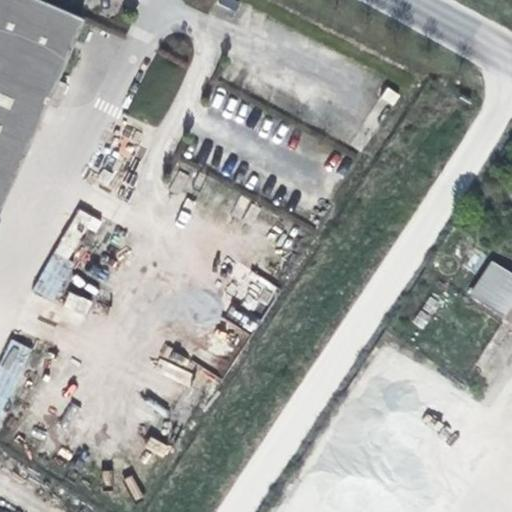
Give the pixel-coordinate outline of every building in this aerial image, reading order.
[(0,0),(0,114),(33,129),(82,17),(43,0),(0,0)] [(0,204),(33,129),(0,114),(0,204)] [(75,225),(95,233),(100,220),(81,212),(75,225)] [(52,255),(35,291),(55,300),(72,264),(52,255)] [(502,317),(511,301),(511,276),(491,264),(470,297),(502,317)] [(11,339),(0,360),(0,419),(34,350),(11,339)]
